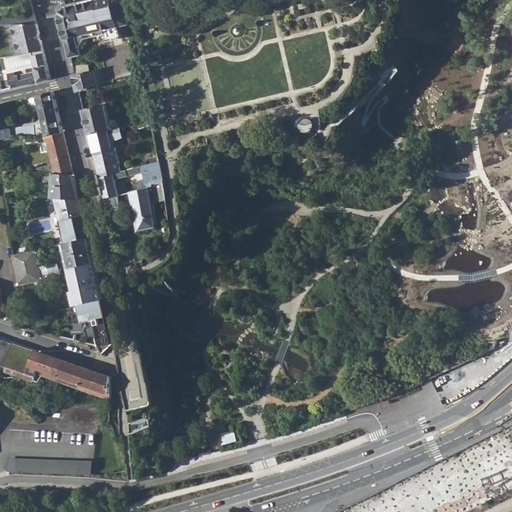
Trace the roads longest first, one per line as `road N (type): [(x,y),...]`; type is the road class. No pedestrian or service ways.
road 1 (residential): [(0,484),(131,485),(363,420),(380,447)]
road 2 (residential): [(63,82),(126,342)]
road 3 (primary): [(380,447),(228,498)]
road 4 (primary): [(511,386),(380,447)]
road 5 (primary): [(387,466),(511,408)]
